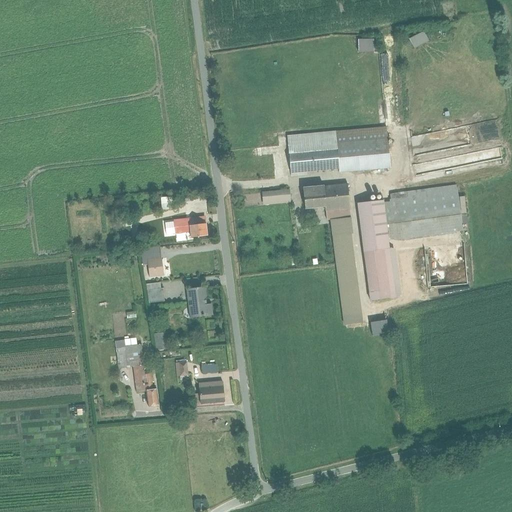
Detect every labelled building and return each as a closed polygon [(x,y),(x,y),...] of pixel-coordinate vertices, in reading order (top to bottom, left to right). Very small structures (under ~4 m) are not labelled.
[(433,35),(416,41),(422,54),(438,47),(433,35)] [(382,42),(367,42),(367,56),(383,55),(382,42)] [(390,131),(293,136),(295,170),(346,168),(346,177),(393,174),(391,133),(390,133),(390,131)] [(442,165),(442,176),(487,176),(487,168),(481,168),(481,164),(442,165)] [(326,212),(349,210),(347,183),(303,187),(305,208),(325,207),(326,212)] [(291,202),(289,186),(262,189),(264,205),(291,202)] [(454,188),(358,201),(372,302),(395,298),(387,244),(467,233),(463,202),(456,202),(454,188)] [(108,232),(106,216),(98,216),(99,233),(108,232)] [(174,241),(205,237),(203,221),(172,226),(174,241)] [(144,278),(166,276),(163,248),(141,249),(144,278)] [(191,318),(213,315),(211,304),(207,305),(205,286),(187,289),(191,318)] [(169,287),(153,290),(156,308),(172,305),(169,287)] [(390,346),(389,339),(399,338),(396,324),(379,327),(381,341),(383,341),(384,347),(390,346)] [(197,377),(197,364),(179,365),(180,383),(193,383),(193,377),(197,377)] [(209,365),(209,375),(224,375),(224,365),(209,365)] [(201,405),(225,403),(223,382),(199,384),(201,405)] [(148,407),(159,405),(156,388),(146,389),(148,407)] [(204,502),(204,511),(215,511),(215,502),(204,502)]
